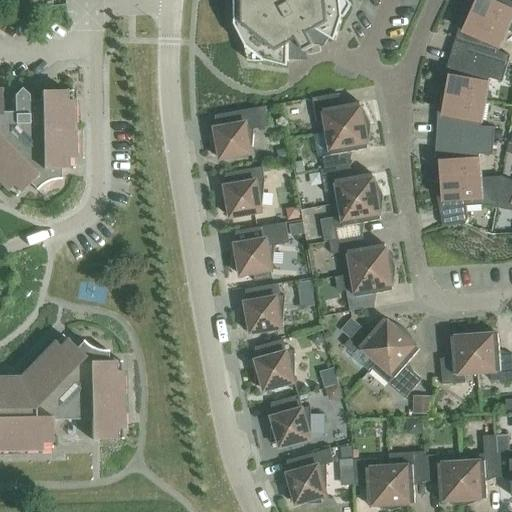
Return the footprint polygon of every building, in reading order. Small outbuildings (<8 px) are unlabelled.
[(263,60),(287,67),(287,60),(307,60),(302,51),(313,45),(323,45),(328,37),(334,41),(342,17),(343,17),(351,5),(346,0),(232,0),(233,0),(234,1),(234,25),(245,46),(244,47),(248,61),(262,61),(263,60)] [(475,4),(471,14),(506,30),(511,32),(511,2),(505,0),(469,0),(469,1),(475,4)] [(460,21),(451,52),(505,69),(509,56),(496,52),(497,48),(506,30),(471,14),(467,23),(460,21)] [(448,85),(446,96),(483,102),(487,82),(488,78),(501,82),(505,69),(451,52),(441,84),(448,85)] [(0,449),(40,449),(40,441),(50,441),(50,420),(89,419),(90,439),(114,439),(114,428),(122,428),(121,371),(113,371),(113,361),(105,361),(104,351),(106,351),(106,350),(103,350),(97,349),(90,347),(84,342),(81,340),(80,341),(82,342),(75,349),(65,339),(58,346),(52,341),(21,374),(27,379),(22,384),(15,384),(15,376),(0,376),(0,184),(6,190),(11,184),(19,192),(28,181),(35,188),(34,189),(35,190),(37,187),(43,183),(48,181),(56,179),(59,179),(59,178),(57,178),(57,168),(66,168),(65,158),(73,157),(72,101),(64,101),(64,90),(39,91),(39,100),(27,101),(27,95),(20,88),(12,95),(13,112),(0,112),(0,101),(0,449)] [(336,94),(311,98),(315,121),(324,120),(326,132),(369,125),(369,124),(361,107),(360,107),(359,103),(339,106),(336,94)] [(437,105),(435,138),(492,141),(493,127),(480,126),(480,122),(483,102),(446,96),(444,106),(437,105)] [(264,106),(214,115),(211,154),(218,152),(219,159),(251,154),(250,148),(251,147),(253,129),(268,126),(264,106)] [(369,126),(369,125),(326,132),(330,155),(321,157),(324,169),(349,165),(347,153),(367,149),(367,144),(368,144),(369,126)] [(440,171),(441,181),(479,178),(478,158),(478,154),(491,155),(492,141),(435,138),(434,171),(440,171)] [(293,163),(295,174),(304,172),(302,162),(293,163)] [(351,177),(349,165),(324,169),(320,170),(324,193),(336,191),(339,203),(382,196),(381,195),(374,178),(373,178),(372,174),(351,177)] [(262,167),(224,173),(221,212),(228,211),(229,217),(261,212),(260,206),(261,205),(264,179),(262,167)] [(442,192),(435,192),(441,226),(459,222),(464,224),(467,219),(464,206),(480,205),(495,208),(501,176),(479,178),(441,181),(442,192)] [(511,181),(501,176),(495,208),(510,211),(511,211),(511,181)] [(382,197),(382,196),(339,203),(341,216),(332,217),(336,240),(361,236),(359,224),(380,220),(379,215),(380,215),(382,197)] [(285,222),(235,231),(231,270),(238,268),(239,275),(271,270),(270,264),(271,264),(273,245),(288,243),(285,222)] [(364,248),(361,236),(336,240),(328,241),(331,254),(338,253),(340,263),(349,261),(351,274),(394,266),(386,249),(385,249),(384,244),(364,248)] [(394,267),(394,266),(351,274),(353,287),(345,288),(349,311),(374,307),(372,294),(392,291),(392,286),(393,286),(394,267)] [(277,284),(245,289),(241,328),(248,327),(249,334),(281,328),(280,322),(282,322),(284,295),(279,296),(277,284)] [(329,300),(337,314),(347,308),(338,294),(329,300)] [(343,345),(353,354),(359,347),(376,362),(405,329),(404,329),(388,321),(387,322),(383,318),(369,334),(350,318),(340,330),(349,338),(343,345)] [(393,377),(387,383),(404,398),(421,379),(405,365),(419,349),(415,346),(416,345),(406,330),(405,329),(376,362),(393,377)] [(474,329),(473,330),(476,373),(489,372),(490,381),(511,379),(511,363),(511,354),(499,355),(497,334),(492,334),(492,333),(474,329)] [(439,359),(441,384),(464,383),(464,374),(476,373),(473,330),(472,330),(455,336),(455,337),(450,337),(452,358),(439,359)] [(282,339),(254,347),(254,386),(261,384),(263,391),(294,382),(292,376),(294,376),(293,349),(285,352),(282,339)] [(378,386),(384,377),(366,364),(359,374),(378,386)] [(277,441),(279,447),(310,439),(308,433),(310,432),(309,406),(301,408),(297,395),(270,403),(270,442),(277,441)] [(412,396),(412,414),(430,414),(430,397),(412,396)] [(508,434),(495,435),(497,477),(510,476),(511,497),(511,496),(511,450),(509,450),(508,434)] [(484,461),(460,462),(463,506),(464,506),(481,500),(481,499),(486,498),(485,477),(497,477),(495,435),(482,436),(484,461)] [(329,448),(286,460),(286,499),(293,497),(295,504),(304,502),(304,503),(321,503),(319,497),(326,495),(324,490),(326,489),(325,464),(333,462),(329,448)] [(413,482),(425,481),(424,455),(424,451),(388,454),(389,466),(391,510),(392,510),(409,504),(409,503),(414,503),(413,482)] [(462,506),(463,506),(460,462),(437,463),(437,455),(424,455),(425,481),(438,480),(439,501),(444,501),(444,502),(462,506)] [(352,460),(353,485),(366,484),(367,505),(372,505),(372,506),(390,510),(391,510),(389,466),(376,467),(375,458),(352,460)]
